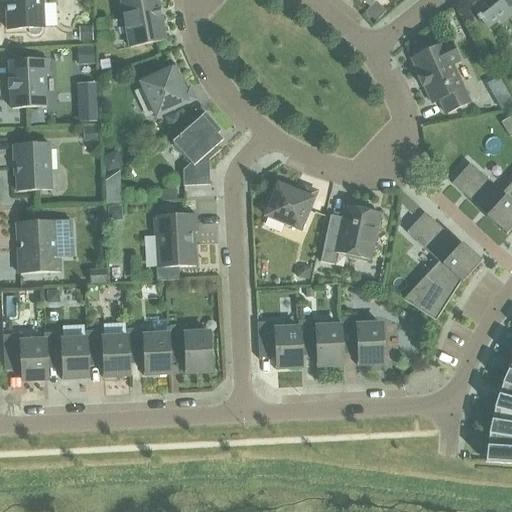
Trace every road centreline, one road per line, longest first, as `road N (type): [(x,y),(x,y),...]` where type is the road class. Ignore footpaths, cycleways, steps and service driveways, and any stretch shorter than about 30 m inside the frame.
road 1 (residential): [(243,414),(234,178),(270,134)]
road 2 (residential): [(270,134),(346,169),(392,157),(402,120),(368,51)]
road 3 (residential): [(0,428),(243,414)]
road 4 (residential): [(243,414),(451,403)]
road 5 (residential): [(195,0),(195,25),(216,75),(270,134)]
road 6 (residential): [(451,403),(480,336),(511,290)]
